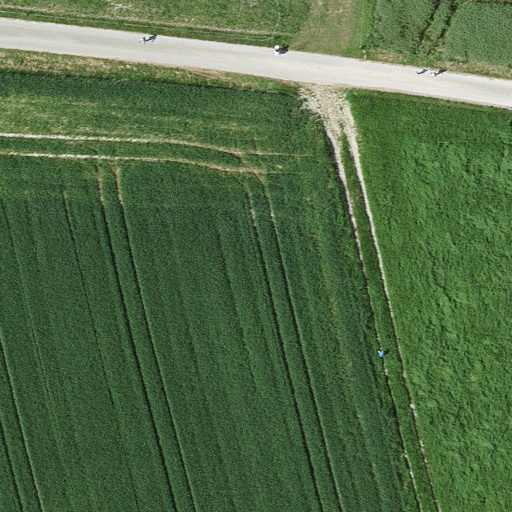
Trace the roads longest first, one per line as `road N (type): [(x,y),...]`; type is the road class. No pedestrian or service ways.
road 1 (unclassified): [(0,33),(511,95)]
road 2 (track): [(318,68),(400,388)]
